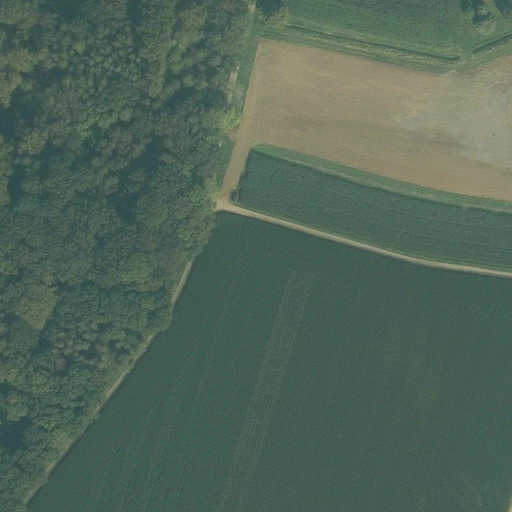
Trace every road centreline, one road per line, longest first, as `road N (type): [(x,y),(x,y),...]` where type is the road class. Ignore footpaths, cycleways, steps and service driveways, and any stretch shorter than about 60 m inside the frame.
road 1 (unclassified): [(17,511),(177,296),(252,0)]
road 2 (track): [(511,277),(420,263),(206,200)]
